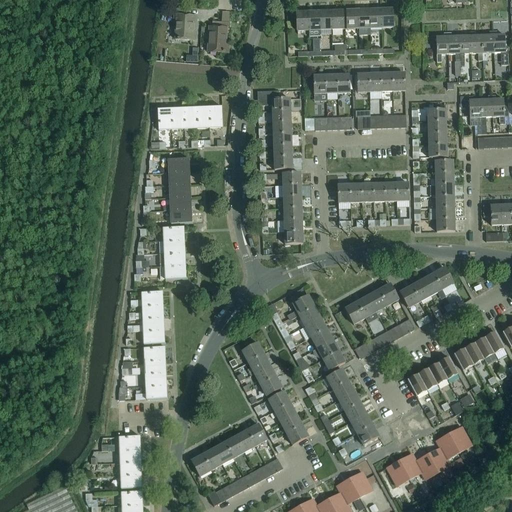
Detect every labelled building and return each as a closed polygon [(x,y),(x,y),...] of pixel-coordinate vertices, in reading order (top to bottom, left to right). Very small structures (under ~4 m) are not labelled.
[(227,17),(235,17),(236,9),(228,8),(227,17)] [(370,29),(381,29),(380,10),(369,11),(370,29)] [(380,10),(381,29),(393,28),(392,10),(380,10)] [(347,30),(358,30),(358,11),(346,11),(347,30)] [(358,30),(370,29),(369,11),(358,11),(358,30)] [(308,31),(320,31),(319,12),(308,13),(308,31)] [(320,31),(331,31),(330,12),(319,12),(320,31)] [(330,12),(331,31),(343,30),(342,12),(330,12)] [(297,32),(308,31),(308,13),(296,13),(297,32)] [(193,26),(196,26),(196,18),(176,16),(175,40),(195,41),(192,41),(193,26)] [(230,24),(221,23),(217,23),(216,33),(209,32),(207,52),(228,54),(228,53),(225,53),(226,30),(229,30),(230,24)] [(496,32),(492,33),(493,55),(500,55),(501,67),(508,66),(507,38),(504,39),(504,37),(497,37),(496,32)] [(463,56),(470,55),(469,33),(466,34),(466,38),(458,38),(459,63),(459,68),(464,67),(464,63),(463,56)] [(481,62),(481,37),(474,38),(474,33),(469,33),(470,55),(477,55),(477,62),(481,62)] [(486,55),(493,55),(492,33),(489,33),(489,37),(481,37),(481,62),(483,62),(483,69),(485,69),(484,65),(486,65),(486,55)] [(441,56),(447,56),(446,34),(443,34),(443,39),(436,39),(436,49),(436,64),(441,64),(441,58),(441,56)] [(447,56),(454,56),(455,63),(459,63),(458,38),(451,38),(451,34),(446,34),(447,56)] [(334,52),(331,52),(332,57),(346,56),(346,52),(345,52),(345,45),(334,46),(334,52)] [(392,75),(393,93),(405,92),(404,74),(392,75)] [(369,93),(381,93),(380,75),(369,76),(369,93)] [(381,93),(393,93),(392,75),(380,75),(381,93)] [(337,77),(337,95),(349,94),(349,76),(337,77)] [(357,94),(369,93),(369,76),(357,76),(357,94)] [(325,77),(313,77),(313,82),(314,91),(314,95),(320,95),(320,98),(320,103),(326,102),(326,95),(325,77)] [(326,95),(337,95),(337,77),(325,77),(326,95)] [(272,113),(290,112),(290,100),(272,101),(272,93),(257,93),(257,108),(272,107),(272,113)] [(485,119),(492,118),(491,97),(487,97),(488,101),(480,102),(482,136),(486,136),(486,126),(485,119)] [(491,97),(492,118),(499,118),(499,126),(504,125),(503,101),(495,101),(495,97),(491,97)] [(482,136),(480,102),(473,102),(472,98),(468,98),(469,127),(477,127),(477,136),(482,136)] [(208,108),(209,130),(222,129),(221,107),(208,108)] [(184,131),(197,130),(196,108),(183,109),(184,131)] [(197,130),(209,130),(208,108),(196,108),(197,130)] [(158,132),(171,131),(170,109),(157,110),(158,132)] [(171,131),(184,131),(183,109),(170,109),(171,131)] [(428,124),(445,123),(445,111),(427,112),(428,124)] [(273,124),(290,124),(290,112),(272,113),(273,124)] [(428,135),(446,135),(445,123),(428,124),(428,135)] [(273,136),(291,135),(290,124),(273,124),(273,136)] [(273,148),(291,147),(291,135),(273,136),(273,148)] [(428,147),(446,146),(446,135),(428,135),(428,147)] [(446,146),(428,147),(429,159),(446,159),(446,146)] [(274,159),(292,159),(291,147),(273,148),(274,159)] [(292,159),(274,159),(274,171),(292,171),(292,159)] [(149,168),(148,175),(167,174),(166,168),(161,169),(161,161),(149,162),(149,168)] [(168,174),(190,174),(190,161),(168,161),(168,174)] [(435,175),(453,174),(452,162),(435,163),(435,175)] [(169,187),(191,186),(190,174),(168,174),(169,187)] [(283,187),(300,186),(300,174),(282,175),(283,187)] [(435,180),(430,181),(431,187),(453,186),(453,174),(435,175),(435,180)] [(396,185),(396,203),(408,202),(408,184),(396,185)] [(373,203),(385,203),(384,185),(372,186),(373,203)] [(385,203),(396,203),(396,185),(384,185),(385,203)] [(170,200),(191,199),(191,186),(169,187),(170,200)] [(283,199),(301,198),(300,186),(283,187),(283,199)] [(338,205),(350,204),(349,186),(337,187),(338,205)] [(350,204),(361,204),(361,186),(349,186),(350,204)] [(361,204),(373,203),(372,186),(361,186),(361,204)] [(436,198),(453,198),(453,186),(430,187),(435,187),(436,198)] [(145,194),(144,194),(144,201),(151,201),(151,195),(153,195),(153,188),(152,188),(146,188),(144,188),(145,194)] [(283,210),(301,210),(301,198),(283,199),(283,210)] [(436,210),(454,209),(453,198),(436,198),(436,210)] [(170,212),(192,211),(191,199),(170,200),(170,212)] [(501,226),(511,226),(510,206),(500,207),(501,226)] [(491,227),(501,226),(500,207),(482,207),(483,218),(490,218),(491,227)] [(436,210),(429,210),(430,221),(436,221),(454,221),(454,209),(436,210)] [(284,222),(302,221),(301,210),(283,210),(284,222)] [(192,211),(170,212),(171,225),(193,224),(192,211)] [(284,234),(302,233),(302,221),(284,222),(284,234)] [(454,221),(436,221),(436,233),(454,233),(454,221)] [(164,243),(185,242),(185,229),(163,230),(164,243)] [(302,233),(284,234),(284,235),(284,242),(285,246),(302,245),(302,233)] [(486,243),(502,243),(501,234),(485,235),(486,243)] [(164,255),(186,254),(185,242),(164,243),(164,255)] [(137,256),(144,256),(143,250),(145,250),(145,243),(138,244),(137,250),(137,256)] [(159,268),(165,268),(186,267),(186,254),(164,255),(159,256),(159,268)] [(144,256),(137,256),(135,257),(136,269),(145,269),(145,268),(151,267),(151,261),(144,262),(144,256)] [(186,267),(165,268),(165,281),(187,280),(186,267)] [(433,275),(442,291),(453,285),(444,269),(433,275)] [(430,297),(442,291),(433,275),(422,282),(430,297)] [(419,303),(430,297),(422,282),(411,288),(419,303)] [(378,292),(387,308),(398,301),(390,286),(378,292)] [(408,310),(419,303),(411,288),(399,294),(408,310)] [(376,314),(387,308),(378,292),(367,298),(376,314)] [(164,306),(163,293),(141,294),(142,301),(142,307),(164,306)] [(291,321),(293,320),(298,317),(314,308),(308,297),(292,305),(296,312),(286,317),(289,322),(291,321)] [(365,320),(376,314),(367,298),(356,304),(365,320)] [(458,307),(463,304),(461,299),(455,302),(458,307)] [(353,326),(365,320),(356,304),(345,310),(353,326)] [(447,313),(452,310),(449,305),(444,308),(447,313)] [(142,320),(164,319),(164,306),(142,307),(142,320)] [(314,308),(298,317),(300,320),(304,328),(320,319),(314,308)] [(436,319),(441,316),(438,311),(433,314),(436,319)] [(277,328),(285,324),(282,325),(276,314),(271,317),(277,328)] [(143,333),(165,332),(164,319),(142,320),(143,333)] [(311,339),(326,330),(320,319),(304,328),(311,339)] [(421,320),(416,323),(419,329),(424,326),(421,320)] [(409,321),(403,324),(409,334),(414,331),(409,321)] [(285,324),(277,328),(283,339),(289,337),(284,329),(287,327),(285,324)] [(403,337),(409,334),(403,324),(398,327),(403,337)] [(398,327),(392,330),(398,340),(403,337),(398,327)] [(511,350),(511,349),(511,328),(502,334),(511,350)] [(317,350),(332,341),(326,330),(311,339),(317,350)] [(392,343),(398,340),(392,330),(387,333),(392,343)] [(165,332),(143,333),(144,346),(165,345),(165,332)] [(387,346),(392,343),(387,333),(381,336),(387,346)] [(485,339),(493,355),(504,349),(495,334),(485,339)] [(381,349),(387,346),(381,336),(375,339),(381,349)] [(376,352),(381,349),(375,339),(370,342),(376,352)] [(483,361),(493,355),(485,339),(474,345),(483,361)] [(317,350),(312,353),(315,358),(323,361),(338,352),(332,341),(317,350)] [(292,342),(286,345),(289,350),(295,348),(292,342)] [(371,355),(376,352),(370,342),(365,345),(371,355)] [(248,364),(264,356),(257,344),(242,353),(248,364)] [(365,358),(371,355),(365,345),(360,348),(365,358)] [(473,366),(483,361),(474,345),(464,351),(473,366)] [(360,361),(365,358),(360,348),(354,351),(360,361)] [(145,363),(166,362),(166,349),(144,350),(145,363)] [(462,372),(473,366),(464,351),(454,356),(462,372)] [(338,352),(323,361),(329,373),(345,364),(338,352)] [(296,362),(301,359),(298,353),(293,356),(296,362)] [(254,375),(270,367),(264,356),(248,364),(254,375)] [(233,358),(228,360),(230,366),(236,363),(233,358)] [(296,362),(302,373),(311,368),(302,358),(301,359),(296,362)] [(438,365),(447,381),(457,375),(449,359),(438,365)] [(145,375),(167,374),(166,362),(145,363),(145,375)] [(133,376),(132,363),(122,364),(121,370),(122,377),(133,376)] [(437,386),(447,381),(438,365),(428,370),(437,386)] [(260,386),(275,378),(270,367),(254,375),(260,386)] [(426,392),(437,386),(428,370),(418,376),(426,392)] [(332,391),(348,382),(342,371),(326,379),(332,391)] [(503,373),(498,376),(501,381),(506,378),(503,373)] [(146,388),(167,387),(167,374),(145,375),(146,388)] [(242,375),(237,377),(239,383),(245,380),(242,375)] [(310,376),(305,379),(308,384),(313,381),(310,376)] [(416,398),(426,392),(418,376),(407,382),(416,398)] [(275,378),(260,386),(266,398),(282,389),(275,378)] [(493,378),(487,381),(490,386),(496,383),(493,378)] [(338,402),(354,393),(348,382),(332,391),(338,402)] [(248,386),(243,388),(245,394),(251,391),(248,386)] [(167,387),(146,388),(146,401),(168,400),(167,387)] [(478,387),(472,390),(475,395),(480,392),(478,387)] [(311,402),(316,399),(310,388),(305,391),(311,402)] [(127,389),(120,389),(119,389),(118,397),(119,402),(125,402),(124,396),(127,396),(127,389)] [(274,413),(290,404),(284,393),(268,401),(274,413)] [(344,413),(360,404),(354,393),(338,402),(344,413)] [(254,397),(249,400),(252,405),(257,402),(254,397)] [(461,408),(467,403),(463,398),(457,402),(461,408)] [(316,399),(311,402),(317,413),(322,410),(316,399)] [(452,412),(457,410),(452,399),(447,401),(452,412)] [(277,418),(262,425),(266,431),(280,424),(296,416),(290,404),(274,413),(277,418)] [(350,424),(366,415),(360,404),(344,413),(350,424)] [(446,404),(441,407),(444,412),(449,409),(446,404)] [(259,406),(254,409),(257,414),(262,412),(259,406)] [(334,412),(329,415),(336,433),(341,430),(334,412)] [(431,412),(426,415),(428,420),(434,417),(431,412)] [(356,435),(372,426),(366,415),(350,424),(356,435)] [(286,435),(302,427),(296,416),(280,424),(286,435)] [(323,424),(328,422),(325,416),(320,419),(323,424)] [(328,422),(323,424),(329,435),(334,432),(328,422)] [(247,432),(255,448),(267,441),(258,426),(247,432)] [(372,426),(356,435),(363,446),(378,438),(372,426)] [(302,427),(286,435),(292,446),(308,438),(302,427)] [(448,436),(458,454),(471,447),(461,429),(448,436)] [(244,454),(255,448),(247,432),(236,438),(244,454)] [(274,434),(269,437),(272,443),(277,440),(274,434)] [(446,461),(458,454),(448,436),(436,443),(440,450),(446,461)] [(119,439),(120,452),(141,451),(141,438),(119,439)] [(233,460),(244,454),(236,438),(225,444),(233,460)] [(340,444),(337,438),(332,441),(335,446),(340,444)] [(222,466),(233,460),(225,444),(213,450),(222,466)] [(280,446),(275,449),(278,454),(283,451),(280,446)] [(211,472),(222,466),(213,450),(202,456),(211,472)] [(344,450),(338,453),(341,458),(347,455),(344,450)] [(450,468),(446,461),(440,450),(428,456),(438,475),(450,468)] [(120,464),(142,463),(141,451),(120,452),(120,464)] [(460,457),(464,464),(471,460),(467,453),(460,457)] [(200,478),(211,472),(202,456),(191,462),(200,478)] [(415,463),(416,463),(412,456),(399,463),(409,481),(421,474),(422,474),(415,463)] [(425,481),(438,475),(428,456),(416,463),(415,463),(422,474),(421,474),(425,481)] [(464,466),(460,459),(454,462),(458,469),(464,466)] [(271,463),(277,473),(283,470),(277,460),(271,463)] [(121,477),(142,476),(142,463),(120,464),(121,477)] [(271,477),(277,473),(271,463),(266,466),(271,477)] [(396,488),(409,481),(399,463),(387,470),(396,488)] [(266,480),(271,477),(266,466),(260,469),(266,480)] [(260,483),(266,480),(260,469),(254,472),(260,483)] [(255,486),(260,483),(254,472),(249,475),(255,486)] [(349,481),(359,499),(372,492),(362,474),(349,481)] [(249,489),(255,486),(249,475),(243,478),(249,489)] [(142,476),(121,477),(121,490),(143,489),(142,476)] [(243,492),(249,489),(243,478),(238,481),(243,492)] [(238,495),(243,492),(238,481),(232,485),(238,495)] [(347,506),(359,499),(349,481),(337,488),(340,495),(347,506)] [(232,498),(238,495),(232,485),(227,488),(232,498)] [(75,511),(64,488),(26,506),(29,511),(27,511),(75,511)] [(227,501),(232,498),(227,488),(221,491),(227,501)] [(221,504),(227,501),(221,491),(215,494),(221,504)] [(221,504),(215,494),(214,492),(207,496),(214,508),(221,504)] [(122,507),(143,506),(143,493),(121,494),(122,507)] [(350,511),(347,506),(340,495),(328,501),(334,511),(350,511)] [(318,511),(316,508),(312,501),(300,508),(302,511),(318,511)] [(334,511),(328,501),(316,508),(318,511),(334,511)]
